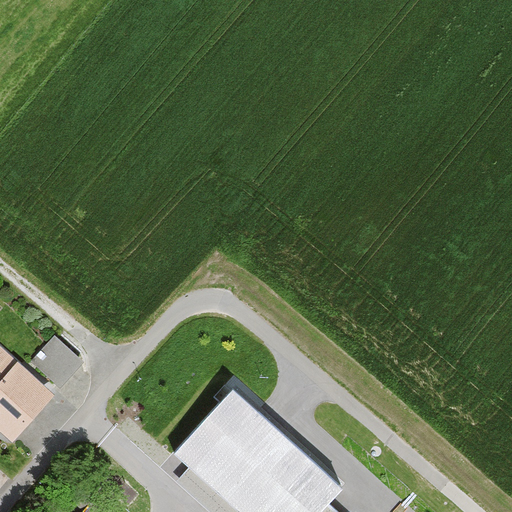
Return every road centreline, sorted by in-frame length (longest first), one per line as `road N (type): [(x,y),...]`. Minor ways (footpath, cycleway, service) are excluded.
road 1 (residential): [(124,365),(0,509)]
road 2 (track): [(124,365),(0,263)]
road 3 (track): [(476,511),(361,411)]
